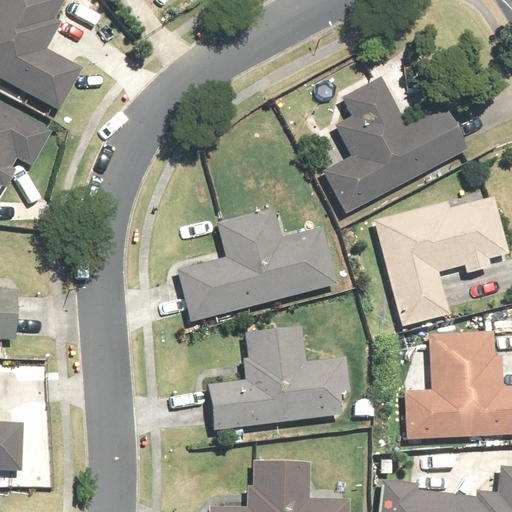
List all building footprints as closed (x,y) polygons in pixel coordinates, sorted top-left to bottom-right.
[(0,0),(0,78),(55,109),(79,67),(43,48),(58,21),(51,17),(60,0),(0,0)] [(351,156),(315,173),(339,221),(471,156),(445,104),(397,128),(374,82),(342,98),(352,118),(337,126),(351,156)] [(0,184),(10,167),(7,166),(11,158),(28,166),(48,129),(0,102),(0,184)] [(443,201),(368,221),(398,329),(447,316),(435,273),(464,265),(466,276),(487,271),(483,259),(503,254),(489,200),(445,212),(443,201)] [(224,259),(177,271),(190,319),(332,283),(318,229),(277,239),(270,212),(215,226),(224,259)] [(0,337),(11,338),(13,288),(0,287),(0,337)] [(201,391),(207,432),(329,416),(326,395),(346,393),(341,356),(299,361),(294,327),(236,335),(243,385),(201,391)] [(398,391),(400,443),(511,437),(511,386),(497,387),(496,357),(490,358),(489,332),(422,335),(424,390),(398,391)] [(0,468),(17,469),(19,422),(0,421),(0,468)] [(408,485),(378,482),(375,511),(511,511),(511,464),(495,462),(491,493),(473,491),(472,500),(407,493),(408,485)] [(349,511),(350,501),(307,500),(308,465),(250,463),(248,511),(349,511)]
